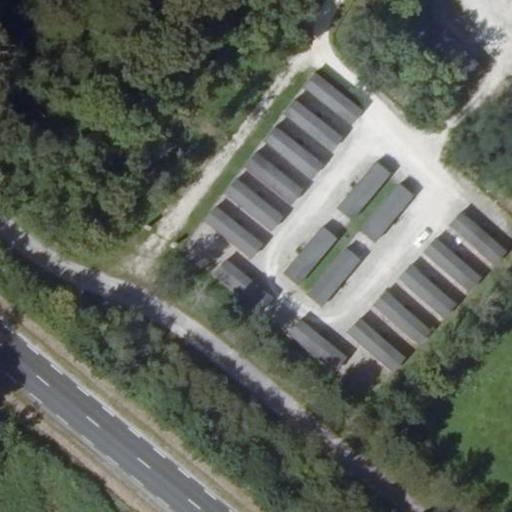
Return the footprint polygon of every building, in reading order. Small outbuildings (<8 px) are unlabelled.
[(421,46),(464,80),(477,64),(433,30),(421,46)] [(198,224),(247,260),(359,104),(334,87),(333,89),(308,72),(198,224)] [(351,223),(382,171),(365,161),(333,213),(351,223)] [(390,183),(355,234),(372,246),(408,195),(390,183)] [(442,226),(487,268),(501,254),(455,212),(442,226)] [(296,288),(331,239),(312,226),(278,275),(296,288)] [(427,237),(413,253),(462,294),(476,278),(427,237)] [(315,308),(358,264),(341,248),(299,293),(315,308)] [(252,314),(265,300),(220,258),(207,272),(252,314)] [(437,320),(450,304),(403,265),(390,281),(437,320)] [(381,290),(366,304),(405,345),(420,331),(381,290)] [(352,319),(340,335),(385,369),(397,354),(352,319)] [(290,322),(281,337),(333,368),(342,352),(290,322)]
